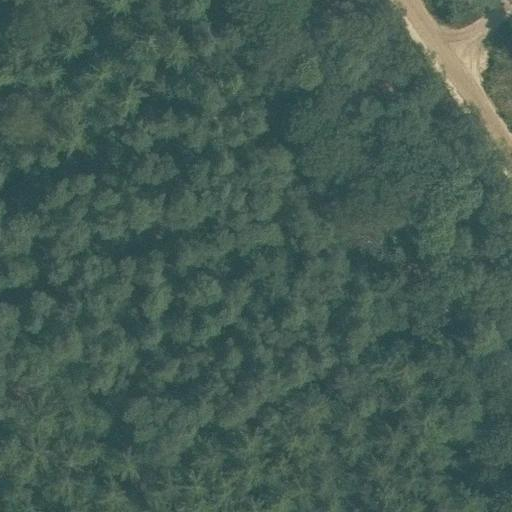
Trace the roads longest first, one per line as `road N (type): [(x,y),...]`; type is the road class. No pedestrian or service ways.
road 1 (track): [(511,456),(291,0)]
road 2 (track): [(0,180),(103,132),(301,18)]
road 3 (track): [(408,0),(511,151)]
